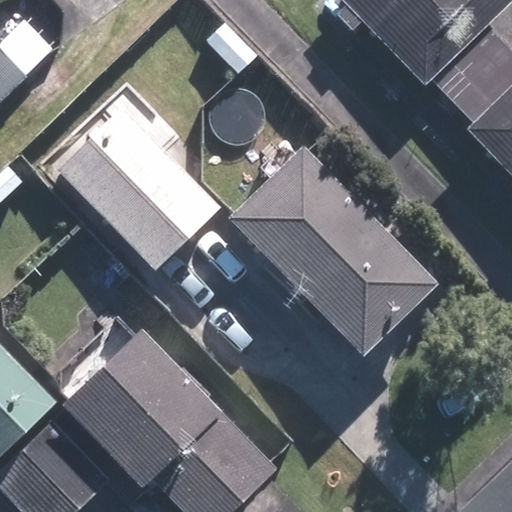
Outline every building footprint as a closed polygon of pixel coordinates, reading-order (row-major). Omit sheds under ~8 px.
[(511,0),(345,0),(430,84),(434,80),(477,123),(471,129),(511,170),(511,46),(490,25),(511,2),(511,0)] [(228,14),(204,38),(243,78),(268,53),(228,14)] [(0,106),(57,48),(26,18),(1,44),(0,42),(0,106)] [(125,106),(62,169),(163,270),(226,207),(125,106)] [(306,144),(233,216),(372,355),(445,283),(306,144)] [(148,327),(69,403),(150,486),(160,476),(195,511),(237,511),(284,466),(148,327)] [(0,460),(61,401),(0,337),(0,460)] [(52,418),(0,469),(0,486),(25,511),(77,511),(112,478),(52,418)]
